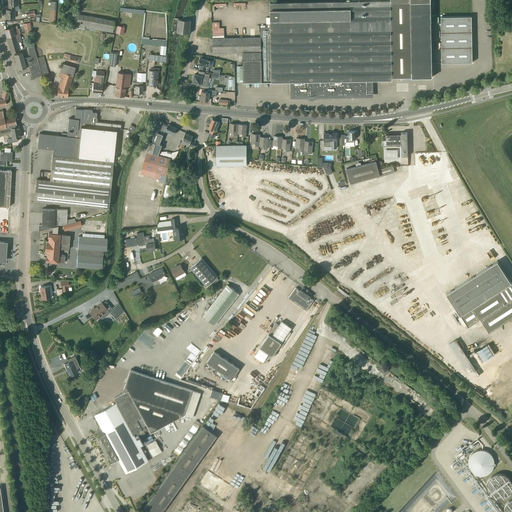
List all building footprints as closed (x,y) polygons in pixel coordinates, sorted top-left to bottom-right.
[(349,0),(349,2),(270,3),(270,27),(260,27),(260,37),(213,38),(213,53),(243,53),(243,83),(292,82),(292,97),(371,95),(371,81),(392,80),(392,78),(432,77),(431,3),(430,0),(349,0)] [(15,5),(8,5),(8,9),(5,9),(5,18),(15,18),(15,5)] [(75,13),(73,25),(113,32),(115,20),(75,13)] [(442,63),(472,62),(471,16),(441,17),(442,63)] [(183,19),(181,19),(178,19),(177,32),(190,33),(191,19),(183,19)] [(219,21),(212,22),(212,35),(224,35),(224,27),(219,27),(219,21)] [(6,36),(14,34),(18,33),(16,25),(4,29),(6,36)] [(117,26),(116,33),(124,34),(125,27),(117,26)] [(20,50),(17,42),(17,40),(19,39),(19,40),(22,39),(20,34),(14,35),(14,34),(6,36),(11,52),(20,50)] [(37,58),(33,46),(28,47),(31,57),(24,59),(22,52),(14,54),(14,55),(15,55),(17,64),(19,69),(22,68),(22,69),(26,67),(29,66),(32,77),(35,77),(35,78),(35,77),(41,75),(37,58)] [(115,66),(117,53),(114,53),(111,53),(108,66),(115,66)] [(37,58),(41,75),(49,73),(44,56),(37,58)] [(208,64),(209,60),(200,58),(199,64),(201,65),(200,69),(208,71),(210,64),(208,64)] [(57,96),(67,97),(67,88),(74,72),(75,67),(62,63),(60,71),(61,72),(58,77),(61,78),(57,88),(57,96)] [(92,91),(102,93),(104,78),(104,71),(96,70),(95,77),(99,77),(98,83),(99,83),(99,85),(93,84),(92,91)] [(158,71),(149,71),(149,85),(156,85),(157,80),(158,80),(158,71)] [(136,81),(145,81),(146,73),(137,72),(136,81)] [(115,95),(124,96),(125,85),(128,85),(129,74),(123,73),(123,74),(117,73),(115,95)] [(203,76),(199,75),(195,74),(194,79),(192,79),(191,82),(201,84),(200,85),(207,87),(210,74),(204,73),(203,76)] [(135,93),(142,93),(142,85),(140,85),(140,82),(133,82),(133,85),(134,85),(134,89),(135,89),(135,93)] [(208,92),(207,92),(202,91),(201,96),(200,96),(199,100),(203,100),(205,101),(205,100),(209,101),(209,95),(216,96),(217,91),(215,91),(208,90),(208,92)] [(92,112),(92,109),(85,109),(85,110),(83,110),(83,109),(76,109),(75,119),(69,118),(67,133),(69,133),(69,136),(67,136),(66,136),(39,133),(37,148),(53,149),(50,180),(36,179),(34,201),(109,209),(117,130),(117,129),(121,129),(121,124),(111,123),(95,121),(96,118),(97,112),(92,112)] [(0,110),(0,128),(17,125),(15,118),(5,121),(3,110),(0,110)] [(215,135),(221,122),(213,119),(209,128),(211,129),(210,133),(215,135)] [(157,123),(150,141),(155,142),(160,143),(163,135),(160,134),(162,131),(165,132),(166,131),(174,134),(176,128),(168,124),(168,125),(163,124),(164,122),(158,120),(157,123)] [(237,134),(238,124),(230,123),(228,133),(233,133),(233,136),(237,136),(237,134)] [(238,124),(237,134),(242,134),(242,137),(245,137),(247,125),(238,124)] [(18,138),(21,137),(19,126),(0,130),(1,135),(11,133),(12,138),(7,140),(7,143),(18,141),(18,138)] [(347,133),(348,139),(346,139),(346,146),(354,146),(354,139),(354,138),(355,138),(355,131),(347,131),(347,133)] [(401,136),(400,136),(387,136),(386,136),(386,145),(401,145),(401,156),(408,156),(407,132),(401,133),(401,136)] [(185,144),(186,145),(186,144),(189,146),(190,145),(194,147),(196,143),(191,141),(193,136),(186,133),(181,143),(184,145),(185,144)] [(259,146),(260,136),(260,134),(252,133),(250,143),(255,144),(255,146),(258,146),(259,146)] [(337,140),(337,133),(324,133),(324,140),(324,146),(332,146),(332,148),(337,148),(337,140)] [(268,137),(260,136),(259,146),(264,147),(263,149),(267,149),(268,137)] [(281,148),(282,139),(283,136),(274,136),(273,145),(278,146),(278,148),(281,148)] [(304,151),(305,141),(305,139),(296,138),(295,148),(300,148),(300,150),(304,151)] [(282,139),(281,148),(286,149),(286,151),(289,151),(291,139),(282,139)] [(166,174),(171,158),(153,153),(155,142),(150,141),(149,141),(142,168),(166,174)] [(305,141),(304,151),(308,151),(308,153),(311,153),(313,142),(305,141)] [(216,166),(247,165),(247,145),(216,145),(216,166)] [(398,158),(397,149),(385,150),(385,159),(398,158)] [(0,158),(0,157),(0,164),(5,165),(6,165),(6,160),(12,161),(12,152),(0,152),(0,158)] [(395,172),(393,165),(378,170),(376,161),(347,169),(351,184),(380,176),(380,177),(395,172)] [(11,170),(0,169),(0,205),(9,206),(11,170)] [(39,225),(38,231),(53,227),(58,225),(67,223),(75,221),(75,218),(67,220),(67,209),(42,208),(42,225),(39,225)] [(67,223),(58,225),(58,226),(63,225),(64,230),(82,226),(81,222),(80,220),(78,220),(75,221),(67,223)] [(183,230),(185,230),(184,226),(178,227),(177,222),(171,223),(172,225),(161,227),(162,231),(174,229),(176,239),(184,238),(183,230)] [(58,228),(58,226),(58,225),(53,227),(52,233),(49,233),(48,241),(46,240),(45,251),(47,251),(47,256),(46,256),(45,257),(45,259),(46,261),(58,262),(59,261),(65,261),(65,255),(60,255),(60,253),(59,253),(60,248),(69,249),(70,243),(69,243),(70,235),(58,234),(58,228)] [(146,244),(147,251),(155,250),(154,238),(144,240),(144,238),(143,232),(137,233),(139,245),(146,244)] [(107,250),(108,238),(79,236),(77,267),(102,269),(104,250),(107,250)] [(138,245),(136,237),(126,239),(127,247),(138,245)] [(201,258),(190,268),(207,286),(218,276),(201,258)] [(511,316),(511,283),(511,282),(497,260),(446,293),(460,314),(469,327),(481,319),(489,332),(511,316)] [(177,280),(186,275),(180,264),(175,267),(174,267),(171,269),(177,280)] [(166,275),(163,268),(149,274),(153,283),(159,281),(158,279),(166,275)] [(66,286),(69,286),(68,281),(61,282),(62,287),(63,287),(63,292),(67,291),(66,286)] [(215,325),(239,294),(228,284),(204,316),(215,325)] [(41,291),(42,299),(51,297),(49,285),(41,287),(41,291)] [(133,297),(143,292),(140,287),(130,292),(133,297)] [(310,298),(312,295),(303,288),(301,291),(300,290),(296,288),(288,298),(307,311),(314,301),(310,298)] [(103,304),(102,302),(96,307),(95,308),(94,307),(91,310),(92,311),(90,313),(96,319),(98,317),(101,320),(105,317),(102,314),(107,310),(109,312),(109,311),(112,309),(112,308),(106,301),(103,304)] [(112,308),(112,309),(119,317),(125,312),(122,309),(119,303),(112,308)] [(309,321),(303,319),(300,328),(306,330),(309,321)] [(276,323),(260,347),(273,355),(291,328),(282,321),(279,325),(276,323)] [(450,343),(465,370),(471,367),(473,371),(475,370),(457,339),(450,343)] [(488,344),(476,351),(483,361),(495,354),(488,344)] [(263,361),(268,354),(260,349),(255,356),(263,361)] [(239,368),(221,356),(214,351),(207,362),(232,379),(239,368)] [(71,375),(78,372),(73,360),(65,364),(67,370),(68,369),(71,375)] [(151,432),(184,415),(193,390),(131,369),(124,389),(125,392),(114,398),(117,403),(95,415),(100,425),(99,425),(97,430),(98,430),(99,432),(98,432),(114,462),(119,459),(126,472),(148,460),(135,436),(144,432),(143,430),(148,427),(151,432)] [(215,390),(213,398),(220,399),(226,401),(227,396),(222,395),(225,386),(222,385),(220,391),(215,390)] [(143,509),(147,511),(162,511),(217,436),(203,425),(143,509)] [(188,431),(184,436),(189,440),(193,435),(188,431)] [(147,445),(153,456),(162,452),(156,440),(147,445)] [(233,487),(208,470),(199,483),(224,500),(233,487)] [(386,510),(388,511),(392,511),(394,510),(396,511),(400,508),(399,508),(404,502),(403,501),(409,494),(404,489),(386,510)]
